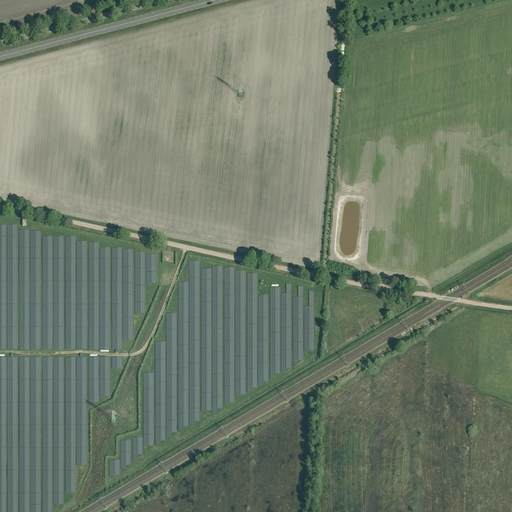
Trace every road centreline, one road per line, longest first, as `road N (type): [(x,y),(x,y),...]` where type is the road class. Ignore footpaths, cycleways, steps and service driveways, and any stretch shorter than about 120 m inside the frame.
road 1 (track): [(511,308),(330,280),(0,208)]
road 2 (primary): [(0,56),(214,0)]
road 3 (unclassified): [(0,42),(163,0)]
